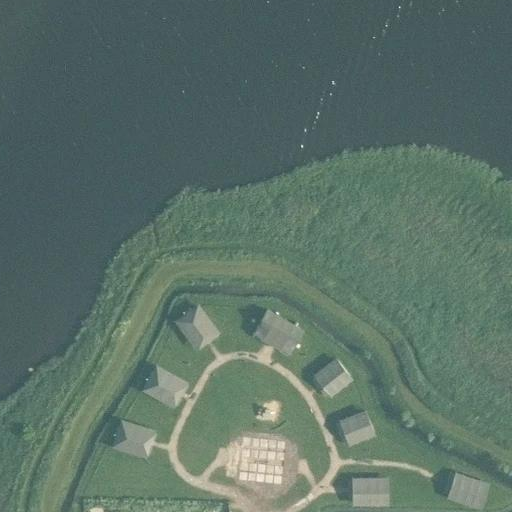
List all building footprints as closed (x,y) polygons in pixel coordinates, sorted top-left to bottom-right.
[(173,320),(199,350),(222,330),(196,301),(173,320)] [(253,337),(291,353),(304,325),(265,308),(253,337)] [(314,373),(331,395),(354,377),(336,355),(314,373)] [(153,363),(141,390),(176,406),(188,379),(153,363)] [(348,444),(376,435),(366,408),(339,417),(348,444)] [(147,458),(157,429),(122,416),(112,445),(147,458)] [(239,480),(279,484),(283,444),(243,440),(239,480)] [(447,498),(483,506),(490,479),(454,470),(447,498)] [(389,503),(389,475),(352,476),(352,504),(389,503)]
